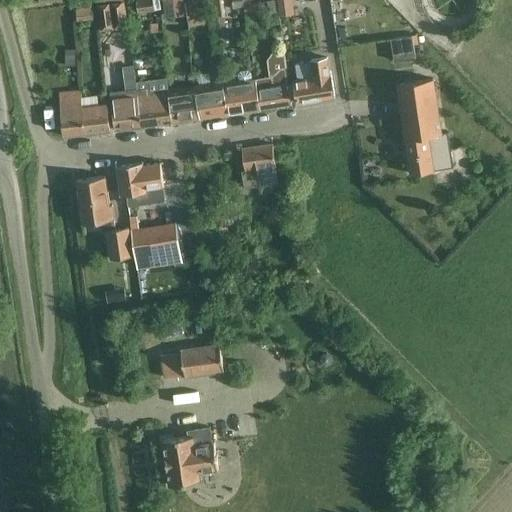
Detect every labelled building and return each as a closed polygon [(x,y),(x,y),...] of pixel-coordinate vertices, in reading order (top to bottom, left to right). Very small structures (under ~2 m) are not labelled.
[(135,0),(137,11),(152,9),(150,0),(135,0)] [(212,0),(214,16),(225,15),(223,0),(212,0)] [(123,1),(109,3),(111,27),(125,26),(123,1)] [(111,27),(109,3),(94,4),(97,29),(111,27)] [(75,8),(76,20),(91,18),(90,6),(75,8)] [(394,59),(414,55),(411,34),(390,37),(394,59)] [(297,78),(293,79),(296,101),(333,96),(330,74),(328,74),(326,56),(310,59),(310,61),(295,63),(297,78)] [(270,76),(256,78),(260,107),(290,101),(284,67),(280,68),(270,76)] [(254,77),(223,81),(228,112),(260,107),(256,78),(254,78),(254,77)] [(397,83),(411,173),(433,169),(429,144),(443,142),(433,77),(397,83)] [(223,81),(195,85),(196,89),(200,116),(223,112),(228,112),(223,81)] [(193,88),(169,91),(174,121),(200,116),(196,89),(195,85),(193,85),(193,88)] [(142,125),(136,89),(135,90),(135,88),(109,91),(113,128),(142,125)] [(141,89),(136,89),(142,125),(171,121),(174,121),(169,91),(168,91),(168,89),(142,93),(141,89)] [(80,96),(75,97),(58,99),(62,134),(87,131),(84,104),(81,105),(80,96)] [(108,101),(84,104),(87,131),(112,128),(108,101)] [(259,184),(278,181),(272,141),(240,146),(244,168),(240,168),(243,186),(259,183),(259,184)] [(143,161),(116,165),(120,194),(147,190),(147,188),(163,186),(160,161),(143,163),(143,161)] [(77,187),(83,222),(114,218),(112,204),(110,204),(105,175),(76,179),(77,187)] [(236,221),(250,219),(247,198),(233,200),(236,221)] [(137,265),(182,259),(176,222),(131,229),(137,265)] [(127,226),(107,229),(111,257),(132,254),(127,226)] [(114,292),(111,268),(91,270),(93,294),(114,292)] [(220,342),(181,348),(185,375),(224,369),(220,342)] [(212,441),(210,426),(191,428),(192,434),(163,439),(169,484),(200,480),(199,470),(218,468),(216,456),(218,456),(217,452),(216,452),(214,441),(212,441)]
